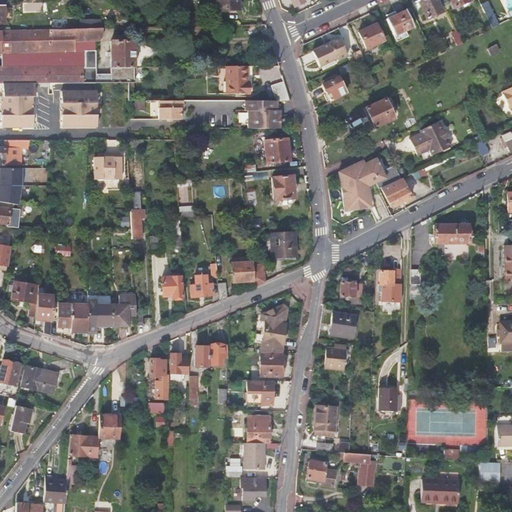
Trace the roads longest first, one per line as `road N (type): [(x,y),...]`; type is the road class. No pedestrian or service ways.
road 1 (residential): [(284,511),(319,265)]
road 2 (residential): [(105,359),(319,265)]
road 3 (residential): [(281,36),(307,124),(319,265)]
road 4 (residential): [(319,265),(511,166)]
road 5 (residential): [(0,499),(105,359)]
